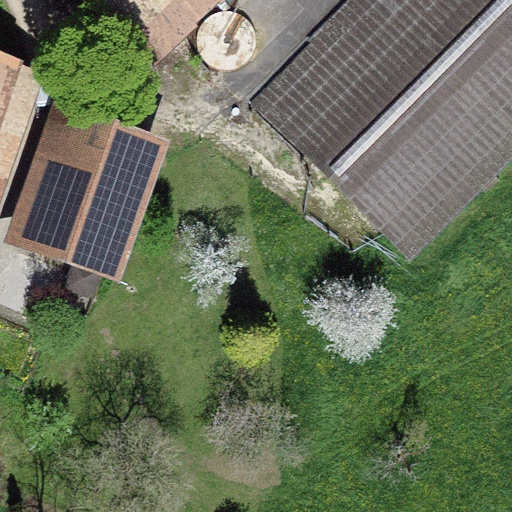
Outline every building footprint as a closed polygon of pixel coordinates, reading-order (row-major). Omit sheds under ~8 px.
[(95,0),(152,62),(218,0),(95,0)] [(511,0),(367,0),(262,107),(409,252),(511,148),(511,0)] [(202,31),(201,41),(204,52),(211,60),(221,65),(233,66),(243,61),(251,53),(255,43),(254,32),(249,22),(241,16),(231,12),(221,13),(213,17),(206,23),(202,31)] [(0,106),(13,69),(0,63),(0,106)] [(145,145),(79,123),(36,245),(102,268),(145,145)]
